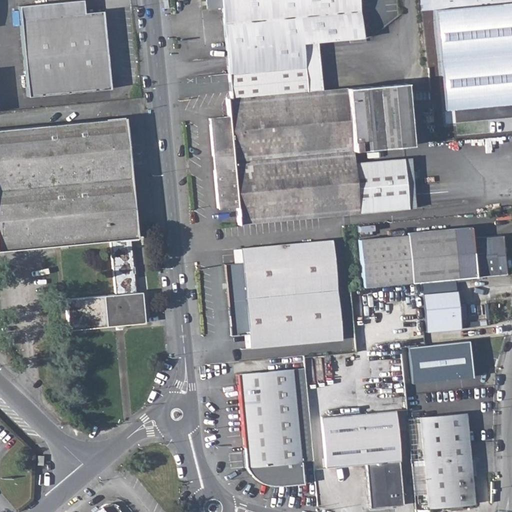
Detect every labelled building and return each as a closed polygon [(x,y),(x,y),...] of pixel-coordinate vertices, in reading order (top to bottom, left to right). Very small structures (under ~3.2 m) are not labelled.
[(81,0),(78,0),(18,6),(26,96),(109,88),(102,12),(83,13),(81,0)] [(206,0),(207,9),(222,7),(229,86),(305,79),(304,66),(302,43),(317,42),(361,38),(357,0),(206,0)] [(511,0),(438,0),(440,10),(436,10),(445,110),(511,103),(511,0)] [(305,79),(320,78),(317,42),(302,43),(304,66),(305,79)] [(306,91),(321,90),(320,78),(305,79),(306,91)] [(305,79),(229,86),(230,98),(225,98),(227,116),(208,118),(212,154),(213,154),(213,162),(351,151),(359,150),(410,145),(404,83),(321,90),(306,91),(305,79)] [(124,117),(0,129),(0,249),(110,240),(114,288),(115,294),(106,295),(65,298),(68,329),(116,325),(123,324),(144,322),(141,291),(135,292),(130,238),(136,237),(124,117)] [(359,150),(351,151),(352,163),(361,162),(359,150)] [(351,151),(213,162),(214,169),(213,169),(216,207),(235,205),(237,223),(406,208),(402,158),(361,162),(352,163),(351,151)] [(409,158),(402,158),(406,208),(413,207),(409,158)] [(406,235),(359,239),(363,287),(506,274),(502,235),(471,237),(470,227),(406,233),(406,235)] [(331,240),(241,248),(242,262),(233,263),(224,263),(231,335),(244,334),(248,333),(250,348),(340,339),(331,240)] [(232,249),(233,263),(242,262),(241,248),(232,249)] [(455,291),(421,294),(424,331),(458,328),(455,291)] [(469,340),(407,345),(410,383),(472,377),(469,340)] [(269,485),(277,485),(302,483),(300,461),(312,460),(304,368),(291,369),(236,374),(245,467),(250,474),(257,480),(269,485)] [(395,410),(321,417),(325,467),(365,463),(369,508),(403,504),(395,410)] [(464,413),(420,417),(428,507),(473,503),(464,413)]
